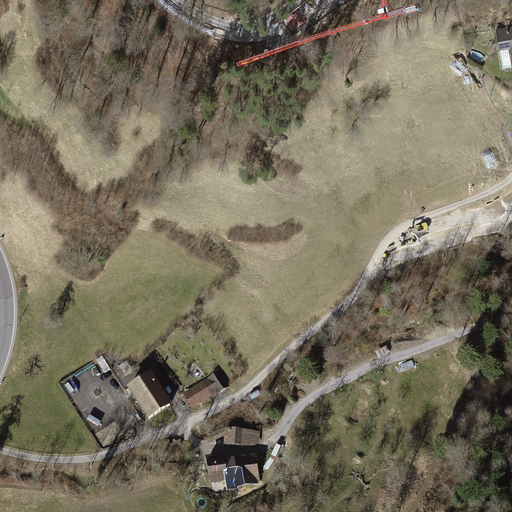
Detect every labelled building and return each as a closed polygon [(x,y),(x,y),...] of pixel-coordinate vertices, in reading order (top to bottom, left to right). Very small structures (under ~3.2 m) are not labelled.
[(511,26),(497,30),(503,66),(511,64),(511,26)] [(428,357),(415,356),(414,363),(427,364),(428,357)] [(148,376),(129,388),(149,419),(170,406),(156,384),(164,379),(156,367),(151,370),(151,369),(145,372),(148,376)] [(219,373),(209,379),(217,390),(218,392),(227,386),(219,373)] [(193,406),(217,390),(209,379),(209,378),(201,382),(203,384),(186,395),(193,406)] [(298,402),(293,396),(289,400),(294,405),(298,402)] [(228,434),(227,445),(242,446),(242,445),(253,445),(253,442),(258,442),(258,434),(253,434),(253,433),(228,431),(228,428),(211,435),(213,441),(228,434)] [(216,458),(208,460),(212,482),(227,479),(229,487),(259,481),(255,460),(240,463),(239,459),(228,461),(227,459),(224,460),(223,454),(216,455),(216,458)] [(208,472),(195,474),(194,472),(189,473),(193,489),(211,485),(208,472)]
